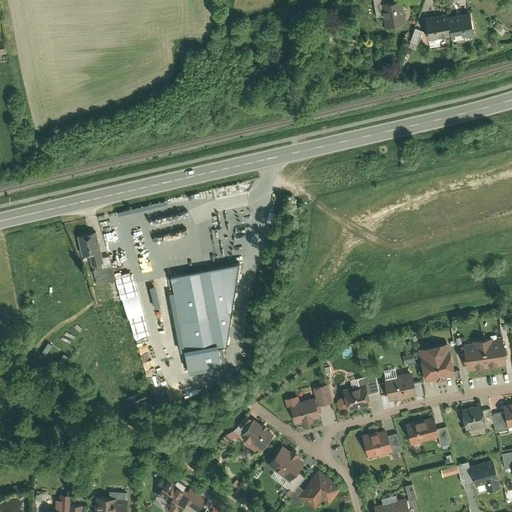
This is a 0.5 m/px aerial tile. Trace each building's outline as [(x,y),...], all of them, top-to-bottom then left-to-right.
[(404,21),(400,0),(372,0),(376,16),(381,15),(383,25),(404,21)] [(446,11),(424,15),(429,38),(449,34),(450,37),(473,32),(469,10),(447,15),(446,11)] [(420,29),(413,27),(407,42),(414,45),(420,29)] [(393,68),(380,71),(381,77),(394,73),(393,68)] [(381,77),(380,71),(370,74),(371,79),(381,77)] [(216,268),(236,264),(232,244),(243,242),(241,230),(235,231),(234,225),(228,226),(229,232),(227,233),(226,228),(214,230),(215,235),(210,236),(216,268)] [(87,257),(90,268),(100,265),(103,268),(110,266),(108,254),(102,256),(96,230),(75,235),(80,259),(87,257)] [(198,256),(156,264),(158,276),(200,267),(198,256)] [(170,287),(163,288),(165,299),(164,299),(175,356),(176,356),(178,366),(190,364),(192,377),(217,372),(222,367),(226,363),(226,357),(230,344),(242,263),(236,264),(216,268),(168,277),(170,287)] [(132,273),(116,277),(129,338),(146,335),(132,273)] [(466,371),(504,366),(500,339),(492,340),(492,338),(471,341),(472,342),(462,344),(466,371)] [(444,378),(455,376),(448,342),(417,349),(424,383),(436,380),(436,382),(444,380),(444,378)] [(388,401),(416,395),(410,371),(382,378),(388,401)] [(365,385),(368,394),(378,392),(374,374),(356,379),(358,387),(365,385)] [(312,389),(317,406),(332,402),(326,385),(312,389)] [(348,411),(371,405),(368,394),(365,385),(358,387),(350,389),(349,387),(342,389),(344,397),(338,399),(335,404),(336,409),(341,411),(347,409),(348,411)] [(135,394),(125,399),(130,408),(140,404),(139,401),(146,398),(143,392),(136,395),(135,394)] [(312,420),(318,418),(312,398),(288,405),(294,425),(302,423),(303,424),(312,421),(312,420)] [(504,413),(506,427),(511,425),(511,401),(502,403),(504,413)] [(481,404),(460,408),(464,431),(485,427),(484,424),(482,411),(481,404)] [(482,411),(484,424),(492,423),(491,415),(490,409),(482,411)] [(504,413),(491,415),(492,423),(494,433),(507,430),(506,427),(504,413)] [(239,437),(251,422),(243,415),(231,431),(239,437)] [(433,416),(404,424),(410,445),(439,437),(436,429),(433,416)] [(260,425),(253,420),(251,422),(239,437),(237,439),(244,445),(244,449),(250,454),(254,452),(256,454),(272,435),(266,430),(267,429),(261,424),(260,425)] [(436,429),(439,437),(441,447),(450,444),(445,426),(436,429)] [(361,435),(367,458),(392,452),(387,436),(385,429),(361,435)] [(387,436),(392,452),(392,453),(400,451),(396,434),(387,436)] [(295,472),(302,462),(297,458),(299,457),(289,449),(288,451),(281,446),(265,466),(285,481),(287,483),(295,472)] [(503,471),(511,469),(511,461),(511,460),(511,459),(511,451),(500,454),(503,471)] [(445,460),(443,460),(445,467),(453,464),(452,458),(450,458),(450,455),(444,456),(445,460)] [(495,465),(471,470),(475,487),(484,485),(486,493),(499,490),(497,481),(499,481),(495,465)] [(330,481),(317,471),(302,491),(297,497),(313,510),(321,500),(327,505),(338,490),(330,481)] [(303,478),(295,472),(287,483),(285,481),(282,486),(287,490),(291,493),(297,487),(303,478)] [(195,511),(196,511),(205,500),(189,488),(186,492),(167,479),(156,495),(167,503),(164,508),(169,511),(179,511),(185,504),(195,511)] [(412,485),(405,487),(409,502),(416,500),(412,485)] [(297,497),(302,491),(297,487),(291,493),(287,490),(283,496),(292,504),(297,497)] [(80,511),(81,506),(67,505),(68,496),(58,495),(57,501),(54,501),(53,511),(41,511),(40,511),(80,511)] [(372,506),(373,511),(408,511),(405,497),(396,500),(395,496),(379,500),(380,504),(372,506)] [(93,497),(92,511),(124,511),(125,500),(115,500),(115,498),(93,497)]
